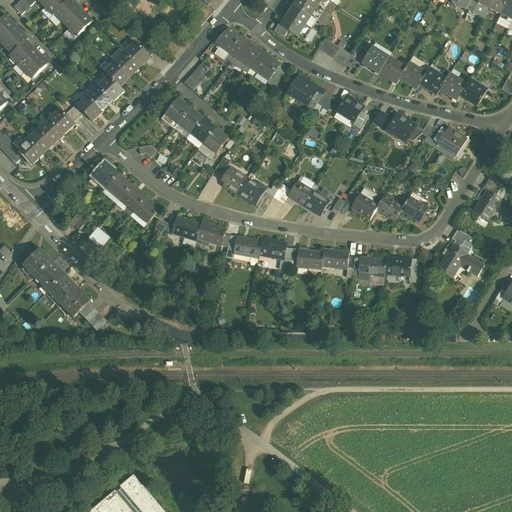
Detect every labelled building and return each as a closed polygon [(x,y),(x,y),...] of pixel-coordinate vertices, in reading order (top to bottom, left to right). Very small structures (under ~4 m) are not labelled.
[(30,8),(22,0),(18,4),(26,12),(30,8)] [(38,0),(37,1),(45,9),(54,0),(38,0)] [(67,0),(54,0),(45,9),(52,17),(54,15),(69,1),(67,0)] [(70,0),(69,1),(54,15),(62,23),(78,7),(71,0),(70,0)] [(297,0),(293,7),(311,18),(319,5),(322,0),(297,0)] [(460,0),(457,5),(466,10),(470,0),(460,0)] [(480,0),(479,0),(470,0),(466,10),(474,14),(478,5),(480,0)] [(494,0),(480,0),(478,5),(489,10),(494,0)] [(508,0),(494,0),(489,10),(501,16),(508,0)] [(511,0),(508,0),(501,16),(511,20),(511,0)] [(26,12),(18,4),(14,8),(21,16),(26,12)] [(325,10),(319,5),(311,18),(317,22),(325,10)] [(78,7),(62,23),(69,30),(86,15),(78,7)] [(311,18),(293,7),(280,27),(288,32),(297,38),(304,42),(317,22),(311,18)] [(86,15),(69,30),(77,38),(93,23),(86,15)] [(0,36),(14,24),(6,16),(0,21),(0,36)] [(14,24),(0,36),(0,42),(4,48),(21,32),(14,24)] [(280,27),(280,26),(279,25),(274,32),(284,39),(288,32),(280,27)] [(234,58),(223,49),(234,33),(229,29),(215,44),(218,46),(217,49),(218,50),(215,55),(224,61),(226,59),(231,62),(234,58)] [(21,32),(4,48),(12,55),(26,42),(28,40),(21,32)] [(246,41),(234,33),(223,49),(234,58),(246,41)] [(324,53),(330,43),(325,39),(319,49),(324,53)] [(257,50),(246,41),(234,58),(245,66),(257,50)] [(26,42),(12,55),(10,57),(17,65),(34,49),(26,42)] [(136,43),(126,53),(141,69),(151,59),(136,43)] [(329,56),(335,46),(330,43),(324,53),(329,56)] [(334,59),(340,49),(335,46),(329,56),(334,59)] [(34,49),(17,65),(24,73),(41,57),(34,49)] [(339,62),(345,52),(340,49),(334,59),(339,62)] [(269,58),(257,50),(245,66),(257,74),(269,58)] [(388,61),(371,50),(362,65),(379,75),(388,61)] [(344,66),(350,56),(345,52),(339,62),(344,66)] [(141,69),(126,53),(115,63),(130,79),(141,69)] [(349,69),(356,59),(350,56),(344,66),(349,69)] [(41,57),(24,73),(32,81),(49,65),(41,57)] [(269,58),(257,74),(269,82),(280,66),(269,58)] [(405,72),(388,61),(379,75),(396,86),(399,81),(405,72)] [(130,79),(115,63),(105,73),(109,77),(120,89),(130,79)] [(212,71),(203,63),(199,68),(208,76),(212,71)] [(425,77),(408,66),(405,72),(399,81),(416,92),(419,86),(425,77)] [(208,76),(199,68),(195,72),(204,80),(208,76)] [(204,80),(195,72),(191,77),(200,85),(204,80)] [(445,82),(428,72),(425,77),(419,86),(436,97),(439,92),(445,82)] [(120,89),(109,77),(98,87),(113,103),(124,93),(120,89)] [(200,85),(191,77),(184,84),(193,92),(200,85)] [(465,88),(449,77),(445,82),(439,92),(456,102),(459,97),(465,88)] [(318,90),(299,78),(288,96),(307,108),(309,106),(318,90)] [(511,82),(507,80),(503,89),(511,93),(511,82)] [(480,87),(470,81),(465,88),(459,97),(477,108),(485,94),(478,90),(480,87)] [(113,103),(98,87),(88,97),(103,113),(113,103)] [(325,94),(318,90),(309,106),(315,110),(325,94)] [(330,97),(325,94),(315,110),(320,113),(323,109),(330,97)] [(0,111),(8,104),(1,96),(0,96),(0,111)] [(103,113),(88,97),(77,107),(84,115),(92,123),(103,113)] [(330,97),(323,109),(328,113),(336,101),(330,97)] [(356,104),(347,99),(347,98),(337,114),(354,125),(361,114),(364,109),(357,104),(356,104)] [(191,109),(178,99),(162,120),(174,130),(178,125),(191,109)] [(84,115),(77,107),(76,106),(71,111),(79,120),(84,115)] [(203,119),(191,109),(178,125),(191,135),(203,119)] [(66,116),(60,110),(49,120),(64,136),(75,126),(74,125),(66,116)] [(79,120),(71,111),(66,116),(74,125),(79,120)] [(372,125),(382,131),(390,119),(380,113),(372,125)] [(361,114),(354,125),(352,128),(360,134),(369,119),(361,114)] [(416,127),(398,115),(387,133),(405,145),(415,130),(416,127)] [(203,119),(191,135),(203,145),(216,129),(203,119)] [(64,136),(49,120),(39,130),(54,146),(64,136)] [(422,134),(421,135),(426,138),(432,128),(427,125),(423,131),(422,134)] [(440,132),(432,128),(426,138),(434,142),(440,132)] [(216,129),(203,145),(216,155),(229,139),(216,129)] [(439,144),(447,132),(442,129),(434,142),(438,146),(439,144)] [(467,141),(449,129),(447,132),(439,144),(450,151),(448,153),(456,158),(467,141)] [(39,130),(28,140),(43,156),(54,146),(39,130)] [(4,136),(0,140),(0,148),(8,140),(4,136)] [(8,140),(0,148),(0,149),(4,153),(12,144),(8,140)] [(43,156),(28,140),(18,150),(21,153),(25,157),(33,166),(43,156)] [(231,142),(226,148),(229,151),(235,144),(231,142)] [(12,144),(4,153),(8,157),(16,149),(12,144)] [(203,145),(199,151),(212,161),(216,155),(203,145)] [(157,152),(151,147),(139,149),(141,156),(145,155),(151,160),(157,152)] [(16,149),(8,157),(12,161),(21,153),(18,150),(16,149)] [(21,153),(12,161),(16,165),(25,157),(21,153)] [(230,162),(224,159),(216,172),(222,176),(230,162)] [(105,163),(94,176),(108,188),(119,175),(105,163)] [(239,177),(229,171),(222,183),(224,184),(223,187),(230,191),(229,192),(237,197),(248,180),(240,175),(239,177)] [(133,187),(119,175),(108,188),(122,200),(133,187)] [(298,183),(290,195),(289,197),(298,203),(297,204),(304,208),(314,193),(317,188),(301,178),(298,183)] [(265,193),(257,188),(258,186),(248,180),(237,197),(246,202),(247,201),(257,207),(265,193)] [(502,188),(489,180),(484,189),(487,192),(496,197),(502,188)] [(280,188),(275,185),(268,195),(273,198),(280,188)] [(147,198),(133,187),(122,200),(135,212),(147,198)] [(280,188),(273,198),(278,202),(285,191),(280,188)] [(502,188),(499,195),(504,197),(507,191),(502,188)] [(0,212),(20,234),(31,223),(0,190),(0,212)] [(365,190),(360,196),(372,203),(377,196),(365,190)] [(290,195),(285,191),(278,202),(284,205),(289,197),(290,195)] [(496,197),(487,192),(473,214),(487,223),(495,211),(502,216),(510,222),(511,218),(511,208),(502,202),(502,201),(496,197)] [(330,203),(314,193),(304,208),(311,213),(312,212),(321,217),(330,203)] [(360,196),(351,210),(370,221),(376,211),(379,207),(372,203),(360,196)] [(353,200),(348,197),(338,213),(343,216),(353,200)] [(403,208),(385,197),(379,207),(376,211),(394,223),(401,213),(403,208)] [(160,210),(147,198),(135,212),(149,224),(160,210)] [(429,210),(410,198),(403,208),(401,213),(420,225),(429,210)] [(344,203),(339,200),(333,209),(338,213),(344,203)] [(77,215),(69,224),(74,228),(82,219),(77,215)] [(86,223),(82,219),(74,228),(78,232),(86,223)] [(201,226),(177,219),(172,236),(185,240),(185,238),(197,241),(197,240),(201,226)] [(160,221),(154,231),(160,234),(165,224),(160,221)] [(165,224),(160,234),(165,237),(171,227),(165,224)] [(227,231),(202,224),(201,226),(197,240),(210,244),(210,242),(222,246),(225,237),(227,231)] [(111,240),(97,229),(88,239),(102,251),(111,240)] [(468,237),(458,231),(452,240),(455,243),(462,247),(468,237)] [(222,246),(222,248),(228,249),(231,238),(225,237),(222,246)] [(468,237),(465,242),(473,247),(476,243),(468,237)] [(237,238),(231,238),(228,249),(226,259),(233,261),(234,256),(237,238)] [(262,243),(237,238),(234,256),(251,259),(252,257),(259,258),(259,257),(262,243)] [(287,245),(262,240),(262,243),(259,257),(272,260),(272,258),(284,260),(285,260),(287,250),(287,245)] [(468,256),(473,247),(465,242),(462,247),(455,243),(453,246),(468,256)] [(468,256),(453,246),(437,271),(451,280),(460,267),(465,270),(464,272),(468,274),(469,272),(477,278),(484,267),(468,256)] [(40,250),(23,266),(36,280),(53,263),(40,250)] [(293,250),(287,250),(285,260),(284,260),(282,271),(289,273),(293,250)] [(324,254),(299,251),(297,263),(297,269),(298,269),(308,270),(309,270),(309,268),(322,269),(322,268),(324,254)] [(349,254),(324,251),(324,254),(322,268),(335,270),(335,268),(348,269),(349,254)] [(386,262),(361,259),(360,271),(359,276),(360,277),(373,278),(373,276),(385,277),(385,276),(386,262)] [(412,261),(387,259),(386,262),(385,276),(398,277),(398,275),(410,276),(411,272),(412,261)] [(53,263),(36,280),(48,293),(65,276),(53,263)] [(298,269),(297,276),(306,277),(308,270),(298,269)] [(78,289),(65,276),(48,293),(61,306),(62,304),(78,289)] [(511,284),(507,293),(503,300),(511,305),(511,284)] [(78,289),(62,304),(67,309),(65,311),(74,319),(79,314),(89,304),(91,303),(78,289)] [(502,290),(495,300),(500,304),(503,300),(507,293),(502,290)] [(89,304),(79,314),(85,319),(95,310),(89,304)] [(95,310),(85,319),(89,324),(99,314),(95,310)] [(99,314),(89,324),(93,328),(103,318),(99,314)] [(107,322),(103,318),(93,328),(97,332),(107,322)] [(165,511),(134,475),(90,511),(165,511)]
